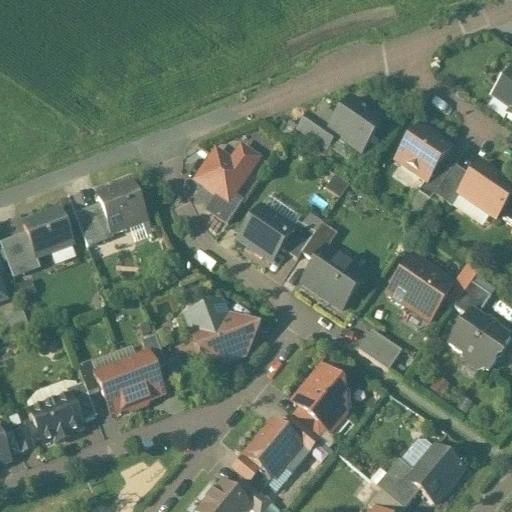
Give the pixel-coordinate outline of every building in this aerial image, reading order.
[(511,74),(511,73),(492,100),(510,113),(507,118),(511,121),(511,74)] [(382,125),(350,103),(329,133),(328,134),(335,139),(360,156),(382,125)] [(308,119),(297,133),(325,153),(335,139),(328,134),(329,133),(308,119)] [(440,140),(421,127),(396,164),(425,185),(426,185),(439,167),(449,153),(436,145),(440,140)] [(230,166),(215,156),(200,178),(207,182),(202,189),(218,199),(227,206),(231,200),(256,163),(240,152),(230,166)] [(426,185),(425,185),(418,196),(429,204),(433,198),(450,175),(439,167),(426,185)] [(470,180),(458,197),(459,198),(495,222),(511,196),(511,189),(479,167),(470,180)] [(450,175),(433,198),(451,210),(459,198),(458,197),(470,180),(454,169),(450,175)] [(131,187),(97,200),(100,208),(109,232),(111,238),(145,225),(131,187)] [(227,206),(218,199),(208,215),(227,227),(241,206),(231,200),(227,206)] [(100,208),(75,217),(87,251),(88,250),(85,241),(109,232),(100,208)] [(291,234),(260,212),(254,222),(247,223),(244,228),(245,235),(238,244),(271,266),(280,252),(292,234),(291,234)] [(59,215),(23,229),(26,238),(35,261),(72,248),(59,215)] [(314,237),(297,225),(291,234),(292,234),(280,252),(296,264),(301,257),(314,237)] [(314,237),(301,257),(315,267),(324,253),(325,254),(336,238),(321,227),(314,237)] [(26,238),(0,248),(13,281),(39,271),(35,261),(26,238)] [(325,254),(324,253),(315,267),(302,286),(341,313),(364,280),(325,254)] [(453,289),(412,261),(402,275),(399,273),(395,278),(397,283),(392,290),(411,303),(406,310),(429,325),(453,289)] [(470,286),(453,311),(467,320),(470,315),(477,320),(490,300),(470,286)] [(411,303),(392,290),(388,297),(389,301),(403,311),(406,310),(411,303)] [(211,311),(175,325),(181,340),(191,336),(217,326),(211,311)] [(477,320),(470,315),(467,320),(461,328),(459,326),(452,336),(455,338),(448,348),(487,374),(495,363),(500,362),(503,358),(502,353),(509,342),(495,332),(496,330),(485,323),(484,325),(477,320)] [(255,333),(228,322),(217,326),(191,336),(199,357),(208,353),(211,363),(220,359),(224,368),(243,360),(255,333)] [(401,355),(371,335),(358,355),(387,375),(401,355)] [(155,340),(141,346),(146,359),(147,358),(153,373),(166,368),(155,340)] [(146,359),(121,368),(138,412),(145,410),(148,405),(163,399),(153,373),(147,358),(146,359)] [(91,365),(77,370),(83,387),(87,398),(100,393),(95,378),(96,378),(91,365)] [(96,378),(95,378),(100,393),(110,419),(125,414),(131,415),(138,412),(121,368),(96,378)] [(321,373),(307,390),(303,390),(299,394),(300,399),(293,408),(298,412),(298,411),(303,414),(302,415),(325,435),(331,439),(332,437),(327,433),(341,416),(334,410),(341,401),(340,389),(321,373)] [(83,387),(65,394),(68,402),(69,401),(79,427),(96,421),(87,398),(83,387)] [(68,402),(30,416),(42,448),(54,443),(56,447),(70,441),(68,438),(81,433),(79,427),(69,401),(68,402)] [(345,401),(341,401),(334,410),(341,416),(346,415),(350,411),(349,405),(345,401)] [(325,435),(302,415),(303,414),(298,411),(298,412),(291,420),(318,443),(325,435)] [(318,443),(291,420),(279,434),(299,451),(298,452),(306,458),(318,443)] [(8,427),(0,430),(0,441),(12,437),(8,427)] [(272,428),(244,461),(272,484),(298,452),(299,451),(279,434),(272,428)] [(0,468),(8,465),(0,444),(0,468)] [(434,452),(414,477),(426,487),(418,496),(434,509),(461,476),(434,452)] [(414,477),(399,464),(376,491),(380,495),(400,511),(404,511),(418,496),(426,487),(414,477)] [(264,511),(269,506),(241,484),(231,496),(249,511),(250,511),(264,511)] [(231,496),(221,488),(201,511),(248,511),(249,511),(231,496)] [(400,511),(380,495),(367,510),(370,511),(400,511)]
